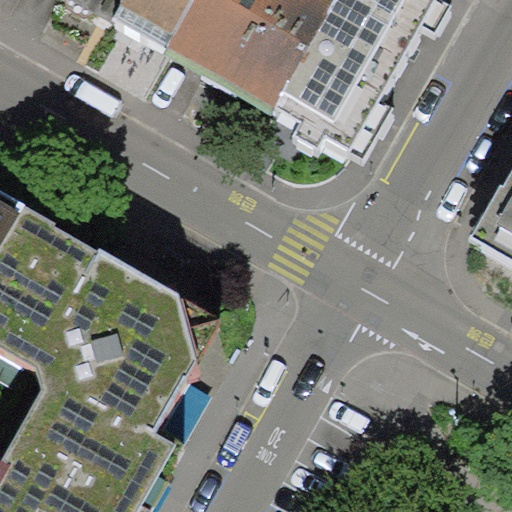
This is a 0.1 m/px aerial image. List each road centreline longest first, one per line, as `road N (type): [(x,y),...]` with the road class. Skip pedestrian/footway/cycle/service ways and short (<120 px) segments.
road 1 (secondary): [(348,285),(0,84)]
road 2 (residential): [(511,5),(348,285)]
road 3 (residential): [(348,285),(227,511)]
road 4 (secondary): [(511,379),(348,285)]
